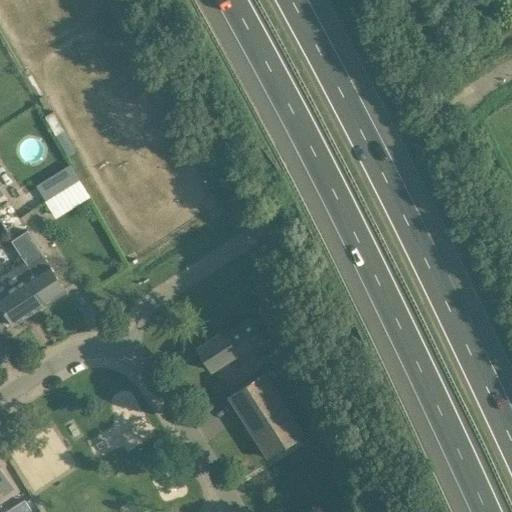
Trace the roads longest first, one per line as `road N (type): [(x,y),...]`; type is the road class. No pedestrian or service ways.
road 1 (motorway): [(234,0),(485,511)]
road 2 (motorway): [(511,446),(289,0)]
road 3 (residential): [(0,399),(79,348),(124,349),(152,375),(229,510)]
